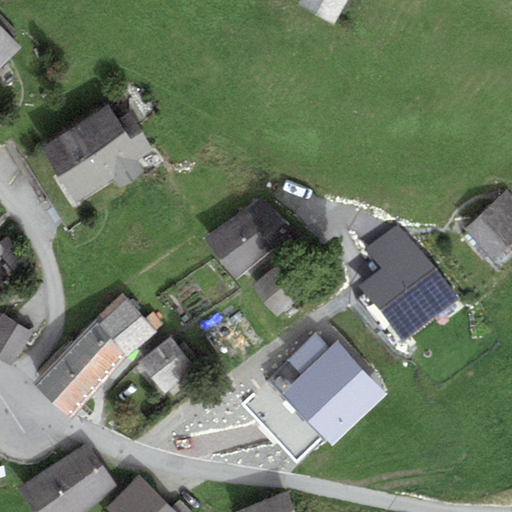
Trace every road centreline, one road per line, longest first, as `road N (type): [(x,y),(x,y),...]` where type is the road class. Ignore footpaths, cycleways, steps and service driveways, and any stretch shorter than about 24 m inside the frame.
road 1 (residential): [(13,382),(61,420),(159,462),(450,511)]
road 2 (residential): [(13,382),(56,325),(57,293),(46,241),(0,186)]
